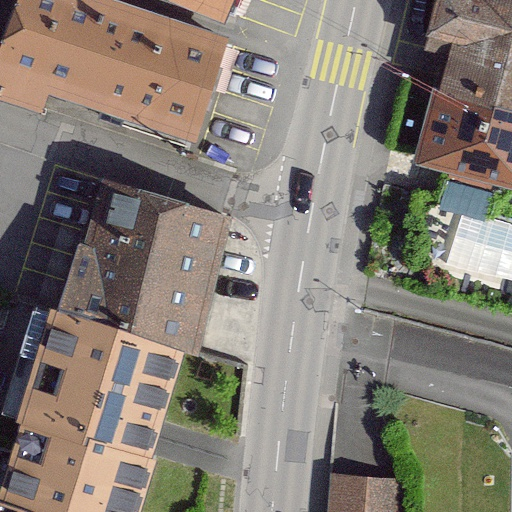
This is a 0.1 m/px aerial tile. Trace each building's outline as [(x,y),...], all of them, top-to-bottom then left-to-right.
[(56,89),(86,0),(24,0),(0,72),(0,95),(48,112),(56,89)] [(86,0),(56,89),(204,139),(237,43),(112,0),(86,0)] [(248,0),(198,0),(241,18),(248,0)] [(511,0),(478,0),(476,9),(460,4),(447,55),(469,60),(460,92),(511,106),(511,0)] [(511,106),(460,92),(445,149),(469,155),(460,186),(502,197),(511,161),(511,106)] [(231,222),(101,179),(56,316),(190,355),(231,222)] [(143,511),(190,355),(56,316),(0,511),(143,511)] [(404,511),(407,489),(344,483),(341,511),(404,511)]
